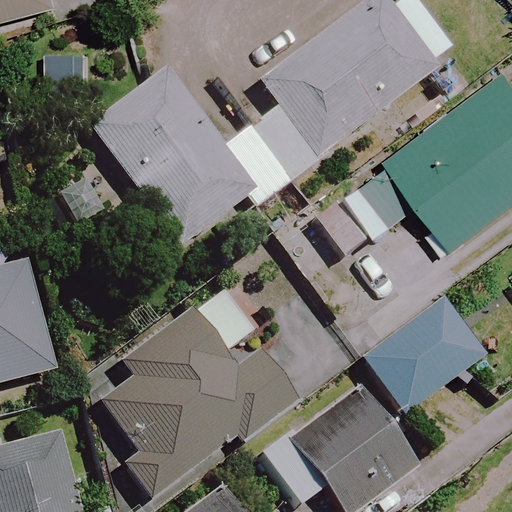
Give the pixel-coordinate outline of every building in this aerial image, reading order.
[(0,0),(0,43),(68,20),(60,0),(0,0)] [(316,169),(436,77),(377,0),(372,0),(255,90),(273,112),(244,134),(287,191),(316,169)] [(308,224),(339,266),(359,251),(364,257),(422,213),(454,255),(511,211),(511,78),(508,73),(308,224)] [(287,191),(244,134),(216,155),(156,77),(78,137),(171,258),(238,207),(248,221),(287,191)] [(25,270),(0,276),(0,392),(52,379),(25,270)] [(214,303),(113,374),(125,392),(95,413),(129,460),(114,471),(141,510),(287,407),(259,368),(233,387),(218,365),(244,346),(214,303)] [(437,308),(355,369),(396,424),(478,363),(437,308)] [(256,469),(290,511),(304,511),(316,503),(323,511),(362,511),(412,473),(349,394),(256,469)] [(73,511),(55,443),(0,457),(0,511),(73,511)] [(229,511),(222,501),(206,511),(229,511)]
